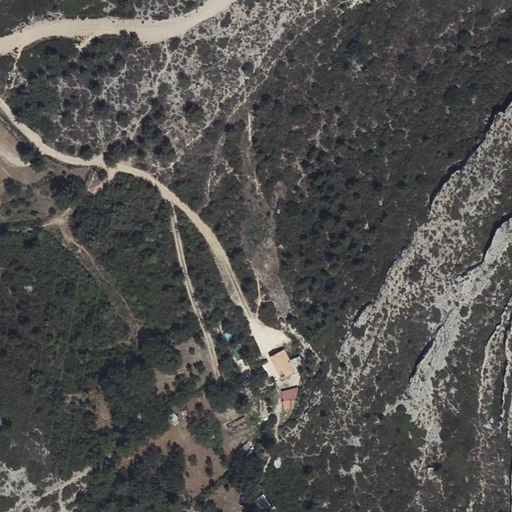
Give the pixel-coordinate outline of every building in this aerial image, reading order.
[(136,139),(129,151),(139,158),(159,144),(154,137),(180,118),(171,105),(141,129),(136,139)] [(154,137),(159,144),(170,137),(180,130),(188,140),(193,136),(180,118),(154,137)] [(284,350),(266,358),(274,375),(279,373),(281,379),(294,374),(289,362),(284,350)] [(300,356),(289,362),(294,374),(305,369),(300,356)] [(288,398),(282,399),(285,410),(291,409),(288,398)] [(270,456),(267,448),(264,449),(265,452),(261,454),(263,458),(270,456)]
